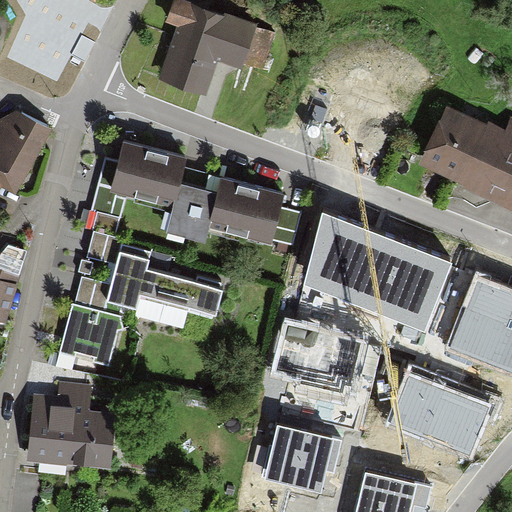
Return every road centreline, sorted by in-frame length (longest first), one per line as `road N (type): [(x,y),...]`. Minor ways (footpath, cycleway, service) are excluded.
road 1 (residential): [(88,87),(511,249)]
road 2 (residential): [(74,121),(21,330),(10,412)]
